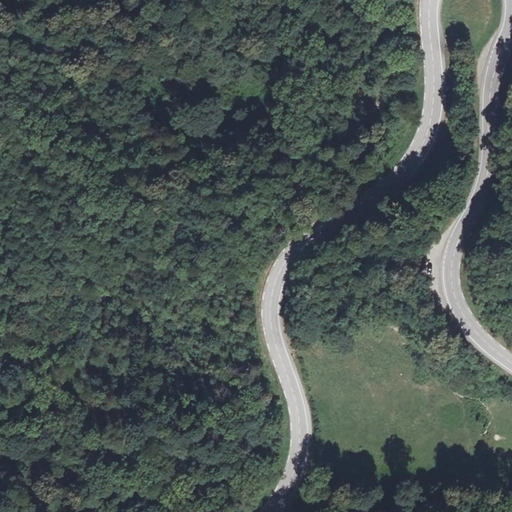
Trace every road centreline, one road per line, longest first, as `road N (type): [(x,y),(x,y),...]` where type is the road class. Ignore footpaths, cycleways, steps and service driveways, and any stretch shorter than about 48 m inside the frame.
road 1 (secondary): [(270,511),(301,461),(297,407),(267,322),(270,284),(317,227),(409,166),(425,146),(434,110),(424,0)]
road 2 (track): [(383,511),(320,499),(162,489),(70,463),(0,466)]
road 3 (secondary): [(511,31),(494,76),(491,152),(479,199),(446,271),(463,325),(511,363)]
